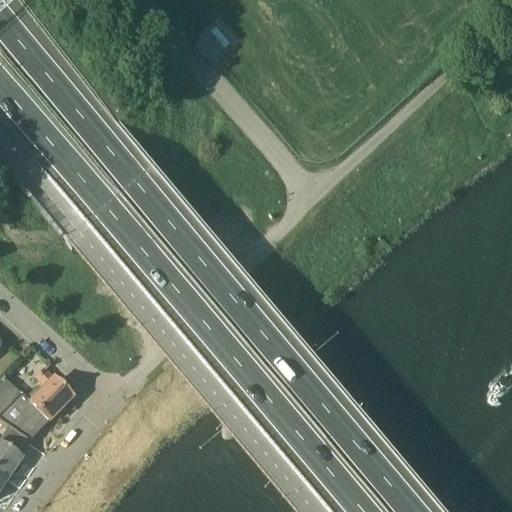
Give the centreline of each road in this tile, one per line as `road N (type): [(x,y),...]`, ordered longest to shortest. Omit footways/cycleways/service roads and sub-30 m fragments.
road 1 (motorway): [(411,511),(0,20)]
road 2 (motorway): [(0,86),(360,511)]
road 3 (unclassified): [(313,511),(0,144)]
road 4 (unclassified): [(311,194),(511,14)]
road 5 (unclassified): [(311,194),(137,0)]
road 6 (residential): [(113,397),(281,223)]
road 7 (residential): [(113,397),(0,303)]
road 8 (residential): [(21,511),(113,397)]
